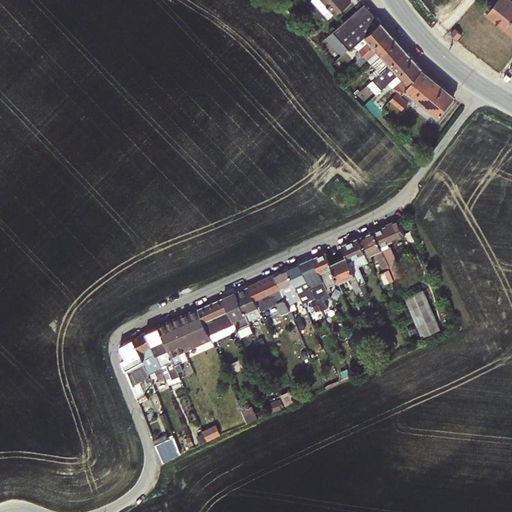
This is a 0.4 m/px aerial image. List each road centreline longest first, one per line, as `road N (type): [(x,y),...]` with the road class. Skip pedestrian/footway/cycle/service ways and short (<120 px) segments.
road 1 (residential): [(482,87),(389,208),(125,328)]
road 2 (unclassified): [(125,328),(111,346),(150,465),(138,491),(105,511)]
road 3 (residential): [(396,0),(435,50),(482,87)]
